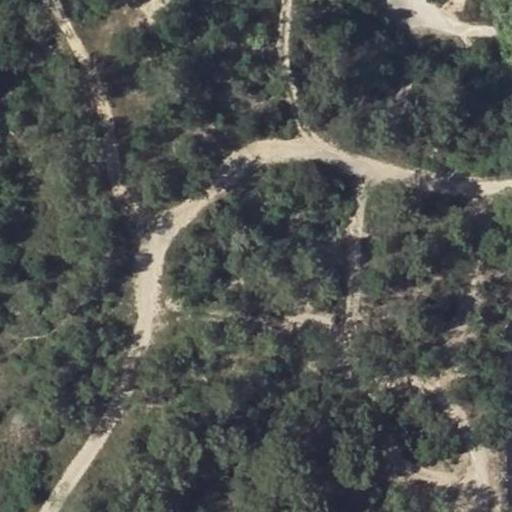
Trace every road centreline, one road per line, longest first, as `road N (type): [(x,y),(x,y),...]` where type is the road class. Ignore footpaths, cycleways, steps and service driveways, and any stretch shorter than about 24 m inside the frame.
road 1 (track): [(49,511),(128,377),(148,262),(161,234),(202,193),(234,173),(320,151),(456,181),(511,184)]
road 2 (track): [(366,163),(352,230),(343,372),(358,383),(432,389),(478,444),(481,511)]
road 3 (track): [(54,0),(115,129),(131,209),(161,234)]
road 4 (track): [(432,389),(477,273),(481,183)]
road 5 (track): [(320,151),(286,74),(289,0)]
